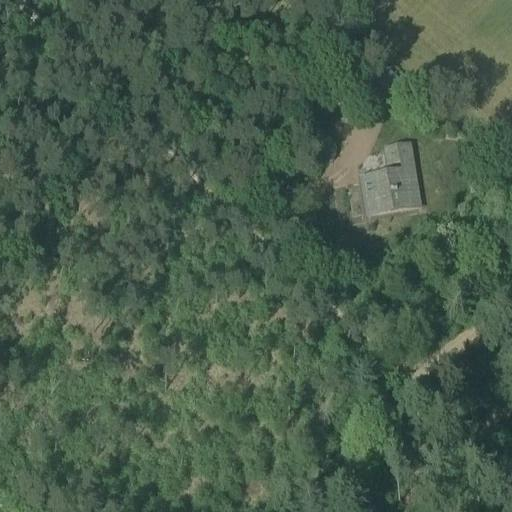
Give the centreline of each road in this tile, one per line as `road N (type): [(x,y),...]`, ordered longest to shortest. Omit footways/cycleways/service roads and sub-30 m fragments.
road 1 (track): [(405,391),(23,0)]
road 2 (track): [(261,511),(405,391)]
road 3 (track): [(405,391),(511,302)]
